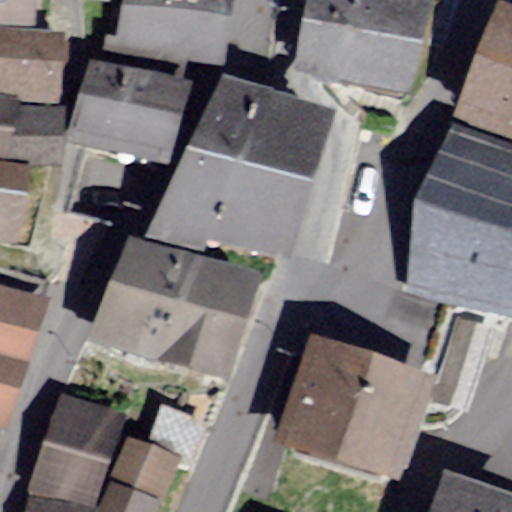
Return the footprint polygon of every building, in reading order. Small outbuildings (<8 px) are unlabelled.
[(34,0),(0,0),(0,20),(33,22),(34,0)] [(123,0),(118,35),(107,35),(104,50),(214,62),(228,0),(123,0)] [(426,0),(310,0),(296,66),(406,91),(426,0)] [(511,6),(499,2),(460,114),(511,132),(511,6)] [(66,35),(0,28),(0,88),(22,91),(22,101),(59,104),(66,35)] [(189,85),(92,61),(73,138),(170,162),(189,85)] [(335,109),(224,80),(190,148),(156,235),(201,249),(209,240),(289,258),(335,109)] [(0,155),(15,156),(18,104),(22,101),(22,91),(0,88),(0,155)] [(63,107),(18,104),(15,156),(59,160),(63,107)] [(511,317),(511,148),(448,129),(399,287),(511,322),(511,317)] [(29,167),(0,161),(0,241),(15,244),(29,167)] [(258,276),(130,239),(100,339),(228,376),(258,276)] [(46,297),(0,284),(0,348),(30,356),(46,297)] [(426,372),(319,339),(287,444),(394,477),(426,372)] [(0,348),(0,427),(10,430),(30,356),(0,348)] [(123,412),(61,394),(34,488),(97,505),(123,412)] [(164,406),(147,446),(182,462),(189,464),(206,423),(164,406)] [(129,439),(111,481),(158,501),(164,504),(182,462),(147,446),(129,439)] [(511,493),(447,472),(433,511),(511,511),(511,493)] [(111,481),(97,511),(153,511),(158,501),(111,481)] [(95,511),(97,505),(34,488),(28,511),(95,511)]
